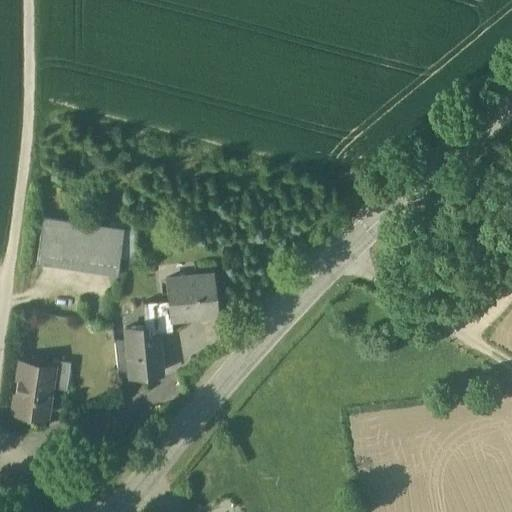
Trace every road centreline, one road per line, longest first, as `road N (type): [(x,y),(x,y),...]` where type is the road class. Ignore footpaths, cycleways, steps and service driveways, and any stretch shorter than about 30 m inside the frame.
road 1 (tertiary): [(119,511),(341,257),(511,107)]
road 2 (track): [(5,278),(30,112),(27,0)]
road 3 (residential): [(22,437),(167,386)]
